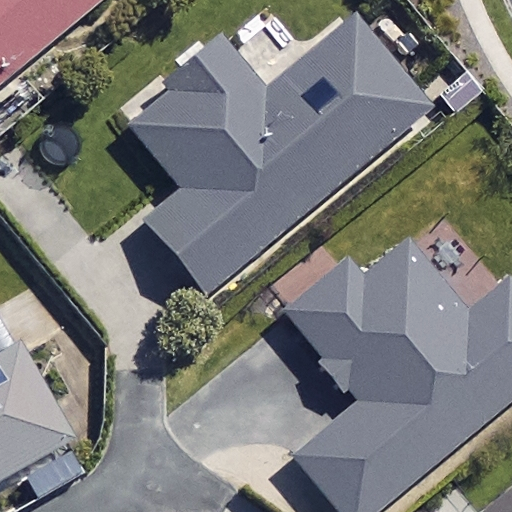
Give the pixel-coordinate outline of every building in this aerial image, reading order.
[(0,0),(0,79),(95,0),(0,0)] [(426,107),(351,17),(260,93),(218,43),(123,122),(179,189),(140,222),(201,295),(426,107)] [(67,216),(16,149),(0,161),(0,194),(35,240),(67,216)] [(445,326),(391,262),(361,287),(342,265),(282,318),(355,404),(289,459),(333,511),(369,511),(511,391),(511,291),(501,279),(445,326)] [(0,351),(0,481),(76,438),(22,341),(0,351)] [(511,511),(511,490),(486,511),(511,511)]
